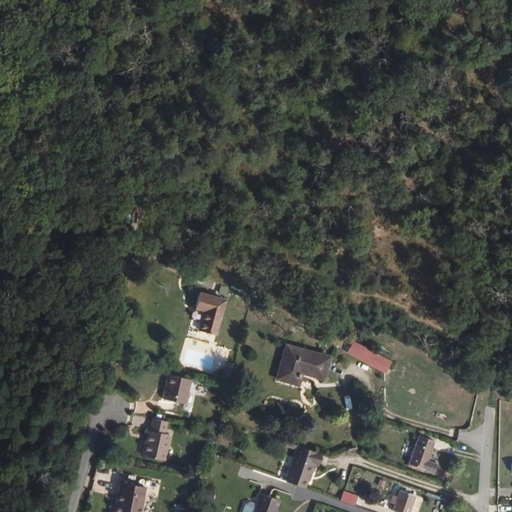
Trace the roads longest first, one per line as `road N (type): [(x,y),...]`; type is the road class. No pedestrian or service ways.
road 1 (track): [(100,183),(442,313),(491,412)]
road 2 (residential): [(483,506),(360,461),(343,467)]
road 3 (residential): [(72,511),(100,401),(123,410)]
